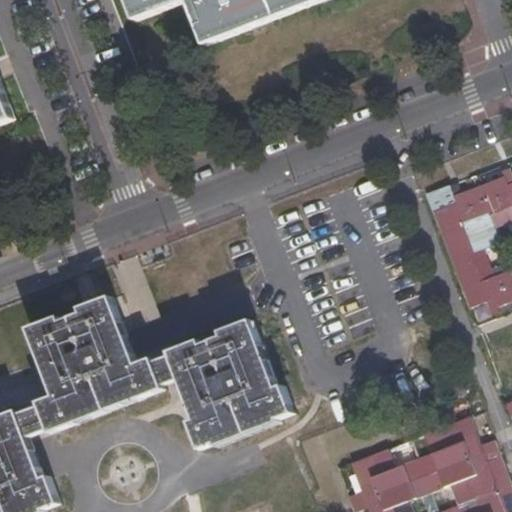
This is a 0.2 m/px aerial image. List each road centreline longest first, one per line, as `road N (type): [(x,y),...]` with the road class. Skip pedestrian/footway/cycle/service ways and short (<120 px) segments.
road 1 (residential): [(511,81),(135,222)]
road 2 (residential): [(50,0),(135,222)]
road 3 (residential): [(135,222),(0,275)]
